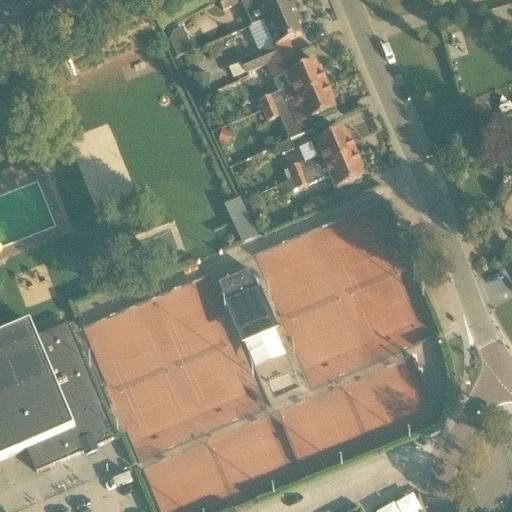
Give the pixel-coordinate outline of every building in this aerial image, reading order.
[(252,29),(265,23),(294,11),(289,0),(249,0),(246,2),(245,0),(218,0),(223,12),(242,4),(252,29)] [(301,25),(294,11),(265,23),(276,48),(301,37),(296,27),(301,25)] [(169,42),(177,61),(193,54),(181,29),(173,32),(169,42)] [(264,54),(241,64),(240,64),(246,78),(270,67),(264,54)] [(260,103),(265,114),(327,87),(320,71),(315,73),(312,65),(300,70),(295,57),(267,68),(273,82),(284,77),(290,90),(260,103)] [(292,114),(298,128),(332,113),(329,105),(333,103),(327,87),(265,114),(269,124),(292,114)] [(285,174),(289,183),(356,155),(349,139),(344,141),(340,133),(316,143),(312,145),(317,159),(289,172),(285,174)] [(295,153),(291,143),(278,149),(282,157),(295,153)] [(356,155),(289,183),(280,187),(285,198),(309,188),(331,178),(336,192),(361,181),(358,173),(362,171),(356,155)] [(305,220),(334,209),(329,196),(309,204),(311,207),(302,210),(305,220)] [(259,239),(241,201),(226,208),(244,246),(259,239)] [(163,261),(185,258),(181,227),(159,229),(163,261)] [(246,348),(271,408),(303,394),(301,389),(276,399),(269,383),(292,373),(277,335),(279,334),(252,273),(219,286),(227,306),(225,307),(242,349),(246,348)] [(34,339),(28,326),(0,337),(0,462),(24,453),(38,478),(115,440),(69,325),(34,339)] [(380,511),(421,511),(422,511),(411,493),(380,511)]
